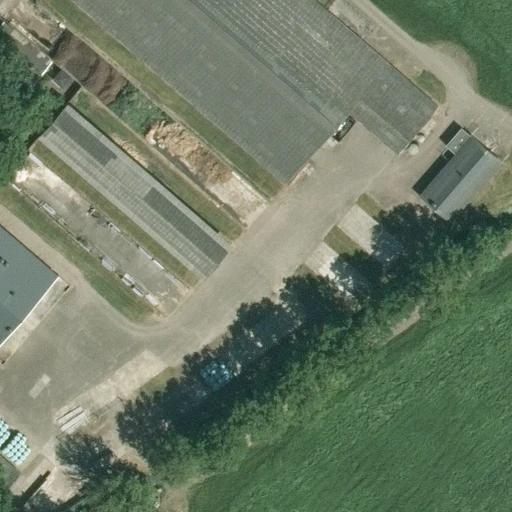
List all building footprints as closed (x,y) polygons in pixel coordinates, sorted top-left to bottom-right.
[(402,147),(436,108),(311,0),(73,0),(284,182),(352,104),(402,147)] [(123,167),(63,113),(48,129),(108,184),(123,167)] [(451,221),(504,160),(472,133),(471,134),(462,127),(447,144),(456,152),(420,194),(451,221)] [(0,341),(58,274),(0,224),(0,341)] [(178,390),(195,415),(264,370),(247,345),(178,390)] [(0,444),(27,470),(46,449),(0,406),(0,444)] [(0,455),(0,496),(20,473),(0,455)] [(31,507),(34,511),(54,511),(45,498),(31,507)]
